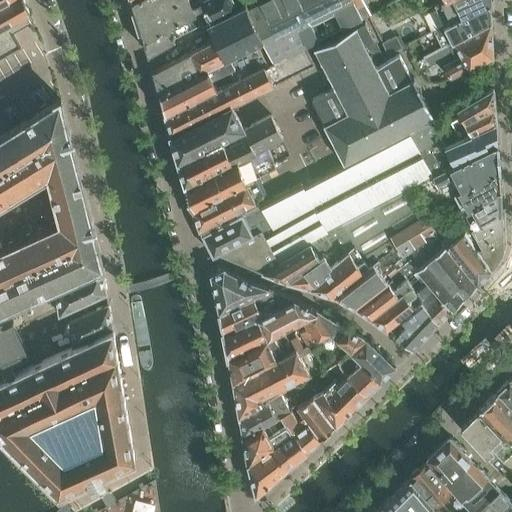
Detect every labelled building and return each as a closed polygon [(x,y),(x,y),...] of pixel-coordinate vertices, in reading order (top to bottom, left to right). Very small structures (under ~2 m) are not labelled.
[(0,30),(28,14),(30,13),(31,12),(29,10),(25,0),(8,0),(0,5),(0,30)] [(216,17),(207,0),(194,0),(197,4),(194,4),(192,0),(132,0),(137,13),(145,37),(195,11),(201,22),(202,24),(207,22),(216,17)] [(154,70),(153,70),(159,92),(255,43),(265,65),(305,45),(366,15),(372,12),(365,0),(265,0),(259,4),(248,10),(244,5),(217,19),(216,17),(207,22),(216,38),(154,70)] [(259,4),(256,0),(207,0),(216,17),(217,19),(244,5),(248,10),(259,4)] [(446,0),(435,6),(445,25),(489,2),(489,0),(446,0)] [(445,25),(434,31),(442,46),(454,40),(491,21),(489,2),(445,25)] [(195,11),(145,37),(149,52),(150,51),(175,38),(174,36),(201,22),(195,11)] [(0,30),(0,58),(21,47),(13,33),(33,21),(28,14),(0,30)] [(325,122),(323,123),(344,163),(434,116),(429,106),(414,76),(411,77),(399,53),(386,60),(365,20),(313,47),(314,49),(315,49),(335,87),(312,98),(325,122)] [(442,46),(425,55),(431,64),(458,49),(461,55),(444,65),(450,76),(468,66),(469,69),(491,55),(492,55),(491,21),(454,40),(442,46)] [(397,35),(382,42),(388,54),(403,47),(397,35)] [(255,43),(159,92),(166,114),(265,65),(255,43)] [(279,87),(317,68),(305,45),(265,65),(166,114),(173,140),(240,107),(279,87)] [(457,109),(461,115),(451,121),(455,128),(495,106),(493,87),(457,109)] [(61,98),(56,101),(52,104),(0,137),(0,368),(1,368),(6,377),(16,373),(11,363),(29,355),(20,337),(13,321),(0,326),(0,310),(55,286),(103,265),(102,259),(101,259),(94,228),(62,103),(62,101),(61,98)] [(495,106),(455,128),(460,138),(496,122),(495,106)] [(240,107),(173,140),(177,152),(179,159),(186,184),(268,145),(283,137),(271,114),(249,125),(240,107)] [(434,116),(408,130),(434,178),(442,173),(497,143),(496,122),(460,138),(446,145),(436,121),(434,116)] [(269,198),(202,234),(213,254),(220,251),(221,252),(263,270),(344,226),(408,191),(410,190),(423,183),(434,178),(408,130),(344,163),(304,185),(302,181),(269,198)] [(434,178),(423,183),(423,184),(438,209),(446,204),(459,195),(456,191),(499,170),(498,151),(497,145),(497,143),(442,173),(434,178)] [(268,145),(186,184),(194,208),(257,175),(276,165),(268,145)] [(459,195),(446,204),(448,206),(456,201),(462,212),(463,213),(500,188),(500,187),(500,182),(499,170),(456,191),(459,195)] [(257,175),(194,208),(202,234),(269,198),(257,175)] [(462,212),(453,217),(455,222),(463,218),(464,219),(467,218),(470,222),(473,220),(478,226),(501,211),(500,188),(463,213),(462,212)] [(329,269),(311,285),(328,291),(332,293),(333,293),(357,306),(401,273),(398,270),(409,260),(416,268),(423,277),(451,308),(462,297),(473,286),(477,282),(443,236),(441,238),(436,231),(425,215),(410,190),(408,191),(344,226),(353,237),(358,244),(327,266),(329,269)] [(471,225),(465,228),(475,241),(481,249),(490,243),(488,240),(502,230),(501,211),(478,226),(473,220),(470,222),(471,225)] [(344,226),(263,270),(287,279),(353,237),(344,226)] [(447,232),(443,236),(477,282),(477,281),(491,267),(492,267),(493,265),(481,249),(475,241),(465,228),(452,238),(447,232)] [(488,240),(490,243),(481,249),(493,265),(501,253),(503,247),(502,230),(488,240)] [(353,237),(287,279),(311,285),(329,269),(327,266),(358,244),(353,237)] [(409,260),(398,270),(401,273),(357,306),(371,316),(412,287),(404,277),(416,268),(409,260)] [(103,265),(55,286),(59,313),(107,291),(107,289),(105,280),(103,265)] [(225,266),(211,273),(219,311),(223,330),(224,330),(250,319),(262,322),(269,338),(275,334),(302,319),(304,322),(321,312),(294,296),(269,286),(247,278),(225,267),(225,266)] [(423,277),(412,287),(422,301),(437,321),(439,320),(451,308),(423,277)] [(412,287),(371,316),(387,327),(400,317),(401,317),(410,310),(422,301),(412,287)] [(422,301),(410,310),(427,332),(437,321),(422,301)] [(77,317),(69,321),(73,346),(113,327),(109,303),(77,317)] [(406,322),(395,334),(412,347),(427,332),(410,310),(401,317),(406,322)] [(304,322),(298,325),(308,346),(330,333),(338,329),(343,326),(321,312),(304,322)] [(250,319),(224,330),(229,356),(269,338),(262,322),(250,319)] [(338,329),(330,333),(351,351),(352,352),(366,338),(362,334),(356,331),(348,328),(343,326),(338,329)] [(73,346),(16,373),(6,377),(0,379),(0,435),(3,439),(58,496),(60,495),(79,486),(135,460),(113,327),(73,346)] [(269,338),(229,356),(234,382),(278,358),(271,346),(279,342),(275,334),(269,338)] [(366,338),(352,352),(380,381),(395,366),(366,338)] [(278,358),(234,382),(240,416),(264,404),(268,398),(282,392),(312,378),(297,349),(278,358)] [(351,351),(338,362),(366,394),(380,381),(352,352),(351,351)] [(338,383),(336,385),(354,405),(366,394),(338,362),(333,356),(321,363),(326,370),(332,367),(342,379),(338,383)] [(336,385),(338,383),(335,379),(324,389),(342,417),(354,406),(354,405),(336,385)] [(511,383),(509,379),(508,379),(497,390),(511,405),(511,383)] [(313,395),(309,398),(334,424),(342,417),(324,389),(313,395)] [(479,408),(506,437),(511,431),(511,405),(497,390),(479,408)] [(264,404),(240,416),(243,433),(266,420),(277,413),(294,404),(282,392),(268,398),(264,404)] [(277,413),(286,423),(293,433),(306,422),(320,437),(334,424),(309,398),(295,406),(294,404),(277,413)] [(479,408),(461,425),(497,465),(511,451),(511,443),(506,437),(479,408)] [(266,420),(243,433),(248,463),(249,463),(249,464),(280,443),(282,441),(276,429),(273,431),(266,420)] [(306,422),(293,433),(307,449),(320,437),(306,422)] [(276,429),(282,441),(280,443),(294,460),(307,449),(293,433),(286,423),(276,429)] [(450,436),(448,438),(449,438),(442,445),(441,444),(441,445),(438,449),(438,448),(437,449),(429,457),(427,458),(453,488),(452,488),(473,511),(511,511),(511,500),(488,475),(450,436)] [(268,484),(268,483),(294,460),(280,443),(249,464),(254,488),(256,494),(261,489),(267,483),(268,484)] [(427,458),(409,477),(436,505),(452,488),(453,488),(427,458)] [(409,477),(396,489),(416,511),(433,511),(438,507),(436,505),(409,477)] [(416,511),(396,489),(390,495),(386,499),(382,502),(391,511),(416,511)] [(391,511),(382,502),(382,503),(379,506),(376,509),(372,511),(391,511)]
